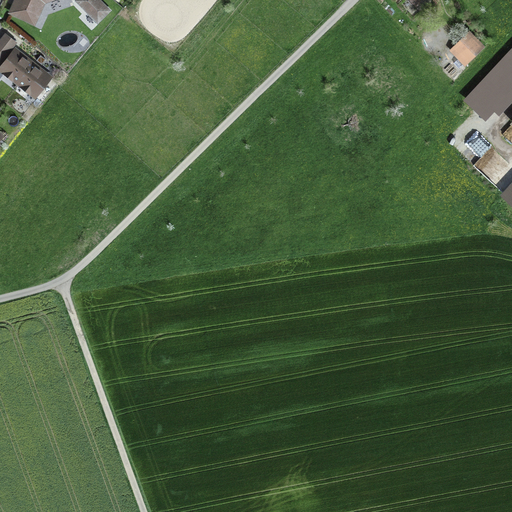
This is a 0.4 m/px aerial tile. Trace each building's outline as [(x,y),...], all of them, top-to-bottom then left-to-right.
[(17,0),(9,16),(38,30),(50,6),(69,0),(17,0)] [(78,0),(76,3),(99,26),(112,13),(99,0),(78,0)] [(454,48),(467,61),(481,47),(469,34),(454,48)] [(0,67),(0,73),(15,85),(33,61),(15,48),(0,67)] [(511,49),(466,99),(484,117),(511,86),(511,49)] [(57,80),(33,61),(15,85),(39,103),(57,80)] [(0,149),(9,140),(0,132),(0,149)]
